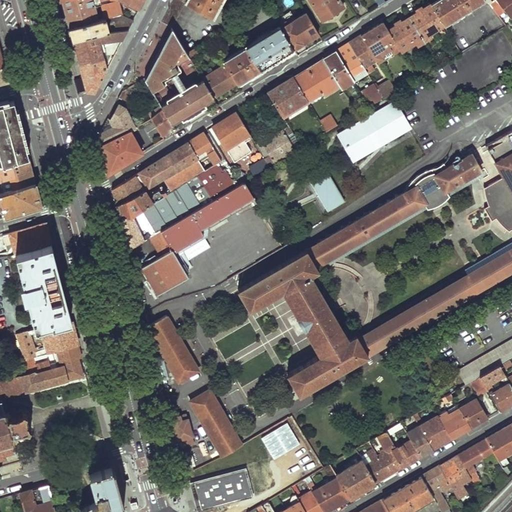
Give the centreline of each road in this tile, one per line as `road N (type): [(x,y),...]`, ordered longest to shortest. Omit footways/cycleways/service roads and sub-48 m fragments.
road 1 (unknown): [(115,332),(511,112)]
road 2 (residential): [(403,0),(78,199)]
road 3 (secondary): [(142,445),(78,199)]
road 4 (residential): [(342,511),(511,414)]
road 5 (tertiary): [(59,125),(98,105),(156,0)]
road 6 (residential): [(142,445),(0,487)]
